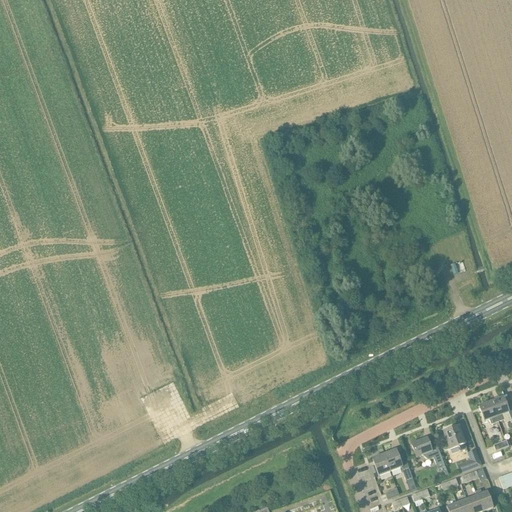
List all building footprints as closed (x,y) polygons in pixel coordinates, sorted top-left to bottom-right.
[(404,288),(416,285),(414,277),(402,280),(404,288)] [(177,381),(171,384),(184,408),(190,405),(177,381)] [(503,398),(491,403),(498,423),(503,421),(502,416),(508,414),(511,421),(511,420),(511,405),(511,406),(506,408),(503,398)] [(171,403),(164,405),(167,415),(173,414),(171,403)] [(491,425),(498,423),(491,403),(478,407),(484,422),(489,420),(491,425)] [(443,433),(446,441),(442,442),(441,445),(442,450),(445,451),(449,449),(450,450),(458,447),(460,452),(467,450),(458,428),(443,433)] [(445,468),(440,454),(436,444),(429,447),(426,439),(411,445),(416,458),(423,456),(428,461),(433,459),(438,470),(445,468)] [(495,452),(508,447),(506,441),(493,446),(495,452)] [(384,455),(390,473),(402,468),(395,451),(384,455)] [(459,465),(462,473),(481,466),(475,452),(468,454),(470,461),(459,465)] [(390,473),(384,455),(372,460),(379,477),(390,473)] [(408,468),(401,471),(405,482),(412,480),(408,468)] [(478,479),(480,483),(486,480),(482,470),(469,475),(471,482),(478,479)] [(463,485),(471,482),(469,475),(460,478),(463,485)] [(504,476),(499,479),(503,490),(509,488),(504,476)] [(448,483),(451,490),(453,494),(458,492),(457,488),(458,487),(456,480),(448,483)] [(448,483),(434,488),(436,495),(451,490),(448,483)] [(385,494),(387,501),(399,496),(397,490),(385,494)] [(427,491),(420,493),(422,500),(429,497),(427,491)] [(475,492),(477,497),(482,511),(483,511),(493,509),(487,493),(482,495),(480,491),(475,492)] [(414,502),(422,500),(420,493),(412,496),(414,502)] [(470,511),(482,511),(477,497),(466,501),(470,511)] [(400,500),(402,507),(410,504),(407,498),(400,500)] [(402,507),(400,500),(392,503),(395,510),(402,507)] [(459,511),(470,511),(466,501),(456,504),(459,511)]
